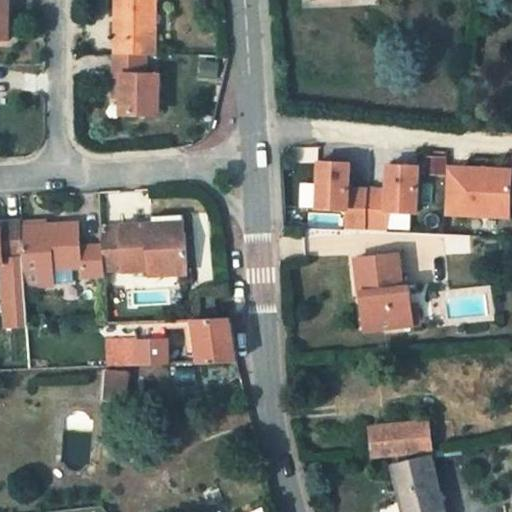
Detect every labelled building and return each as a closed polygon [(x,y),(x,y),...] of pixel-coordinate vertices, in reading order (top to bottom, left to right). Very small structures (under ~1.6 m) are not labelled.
[(111,0),(112,55),(143,55),(153,55),(152,0),(111,0)] [(158,73),(144,73),(143,55),(112,55),(113,97),(122,98),(122,113),(158,112),(158,73)] [(349,159),(318,158),(316,204),(346,205),(345,225),(365,226),(367,185),(348,184),(349,159)] [(386,186),(367,185),(365,226),(386,227),(386,207),(416,208),(418,161),(387,160),(386,186)] [(509,166),(445,164),(444,209),(508,212),(509,166)] [(157,218),(152,218),(152,228),(188,226),(187,208),(156,208),(157,218)] [(105,266),(103,241),(80,241),(79,220),(46,222),(46,217),(21,219),(23,257),(24,282),(51,280),(51,265),(81,263),(82,273),(105,272),(105,266)] [(190,265),(188,226),(152,228),(152,218),(121,220),(125,266),(160,264),(173,267),(190,265)] [(23,257),(21,219),(0,221),(0,223),(0,228),(0,227),(0,263),(2,263),(2,259),(23,257)] [(125,266),(121,220),(101,221),(103,241),(105,266),(125,266)] [(369,289),(369,297),(362,305),(372,315),(374,325),(411,320),(409,299),(407,281),(401,281),(397,251),(355,256),(359,290),(369,289)] [(23,257),(2,259),(2,263),(5,326),(27,325),(24,282),(23,257)] [(208,296),(197,296),(198,309),(209,308),(208,296)] [(409,299),(411,320),(418,319),(415,298),(409,299)] [(374,325),(372,315),(362,305),(364,327),(374,325)] [(238,362),(230,315),(196,317),(199,363),(238,362)] [(108,367),(170,364),(169,338),(138,339),(138,336),(107,337),(108,367)] [(126,401),(129,371),(109,371),(107,400),(126,401)] [(427,450),(432,449),(428,420),(369,426),(372,456),(427,450)] [(441,511),(427,453),(392,462),(404,511),(441,511)]
